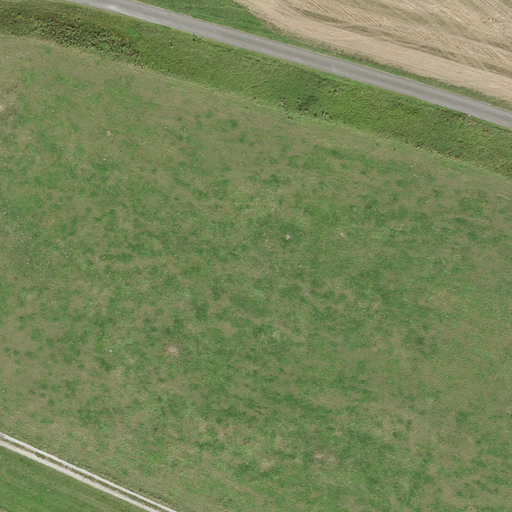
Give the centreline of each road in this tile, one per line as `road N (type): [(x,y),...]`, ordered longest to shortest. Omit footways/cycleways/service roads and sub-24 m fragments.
road 1 (track): [(76,0),(511,121)]
road 2 (track): [(181,511),(0,421)]
